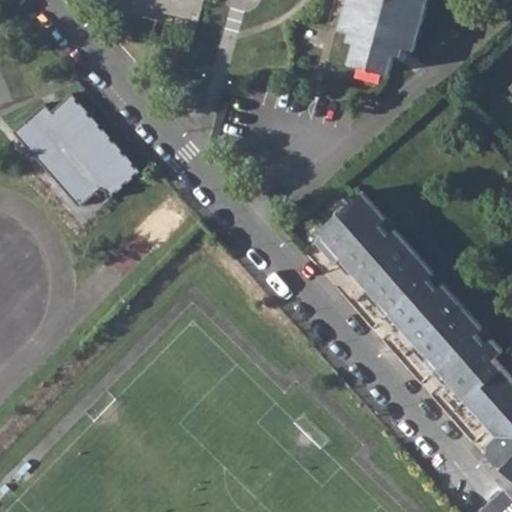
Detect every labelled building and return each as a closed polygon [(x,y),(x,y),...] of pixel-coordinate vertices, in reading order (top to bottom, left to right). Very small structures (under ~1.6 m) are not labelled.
[(350,0),(342,29),(352,32),(350,37),(357,40),(352,63),(390,74),(398,46),(415,50),(429,0),(350,0)] [(12,129),(78,204),(99,185),(109,196),(140,169),(136,164),(134,166),(131,162),(133,161),(125,151),(123,153),(120,150),(122,148),(114,139),(111,141),(109,137),(111,135),(102,126),(100,128),(97,124),(99,123),(91,113),(89,115),(86,112),(88,110),(79,100),(77,101),(74,98),(76,97),(71,91),(50,109),(44,101),(12,129)] [(426,359),(435,370),(442,363),(451,373),(449,375),(498,432),(490,440),(491,450),(489,453),(511,474),(511,376),(494,357),(503,348),(362,190),(322,225),(323,233),(317,238),(337,262),(339,260),(345,254),(354,264),(351,268),(382,302),(378,305),(388,315),(394,309),(404,320),(400,323),(430,355),(426,359)] [(354,264),(345,254),(339,260),(348,270),(351,268),(354,264)] [(404,320),(394,309),(388,315),(397,326),(400,323),(404,320)] [(435,370),(444,379),(449,375),(451,373),(442,363),(435,370)]
